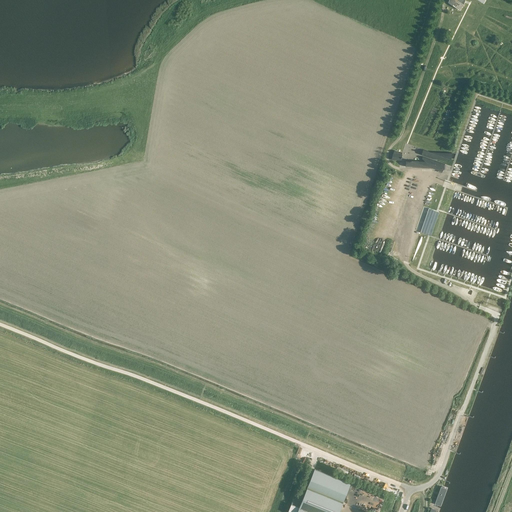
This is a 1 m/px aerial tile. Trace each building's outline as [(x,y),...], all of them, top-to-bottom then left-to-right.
[(460,10),(464,3),(462,2),(462,0),(450,0),(449,2),(453,5),(456,1),(459,3),(456,7),(460,10)] [(452,153),(430,152),(423,149),(421,154),(435,159),(436,158),(452,159),(452,153)] [(402,153),(394,150),(391,159),(402,160),(402,153)] [(406,166),(431,168),(443,171),(445,164),(422,156),(422,158),(425,161),(406,160),(406,166)] [(436,211),(429,208),(421,232),(428,234),(431,235),(439,211),(436,211)] [(315,469),(300,506),(313,511),(338,511),(350,484),(315,469)] [(447,488),(441,486),(435,503),(441,505),(447,488)]
